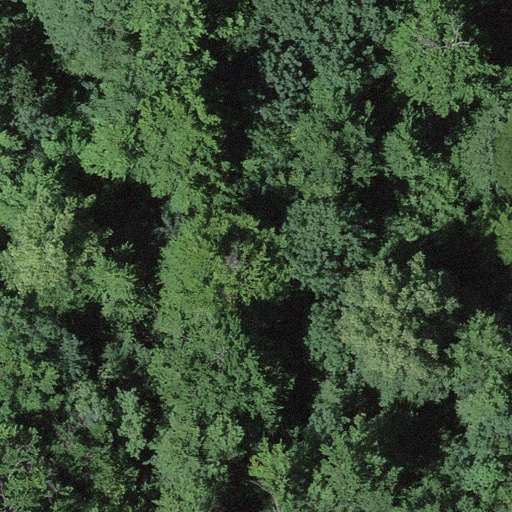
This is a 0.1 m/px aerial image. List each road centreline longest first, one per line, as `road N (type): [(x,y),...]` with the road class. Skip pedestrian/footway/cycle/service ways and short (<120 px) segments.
road 1 (track): [(0,119),(350,41)]
road 2 (track): [(350,41),(511,9)]
